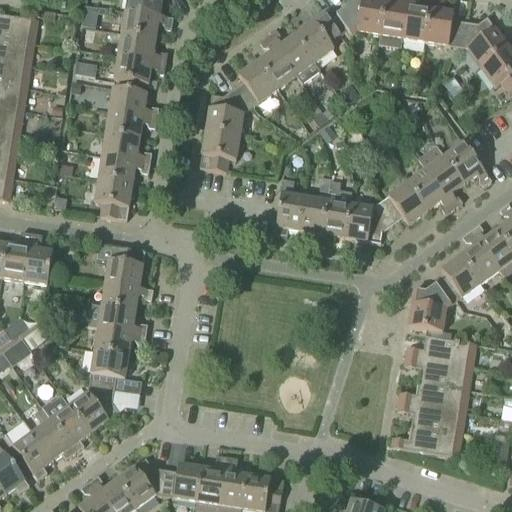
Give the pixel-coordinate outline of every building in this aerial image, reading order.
[(133,0),(131,16),(131,17),(160,22),(160,21),(163,0),(133,0)] [(349,0),(348,11),(330,24),(341,39),(347,34),(352,40),(358,36),(381,40),(386,6),(351,0),(349,0)] [(401,54),(403,43),(410,0),(399,0),(402,4),(402,8),(386,6),(381,40),(379,50),(401,54)] [(420,0),(410,0),(403,43),(425,47),(431,13),(415,10),(416,6),(420,3),(420,0)] [(431,13),(425,47),(461,52),(465,27),(453,25),(454,16),(431,13)] [(36,14),(35,21),(43,22),(44,15),(42,15),(36,14)] [(126,15),(122,39),(156,44),(159,29),(163,29),(166,33),(172,34),(174,23),(160,21),(160,22),(131,17),(131,16),(126,15)] [(341,39),(330,24),(325,17),(295,39),(315,67),(335,53),(330,47),(341,39)] [(0,42),(34,48),(38,24),(0,18),(0,42)] [(83,21),(81,30),(94,32),(96,23),(83,21)] [(465,27),(461,52),(468,53),(481,72),(509,51),(488,22),(478,29),(465,27)] [(277,35),(268,41),(297,80),(303,88),(321,75),(315,67),(295,39),(282,48),(280,45),(281,40),(277,35)] [(122,39),(119,61),(167,69),(167,65),(168,58),(162,57),(158,60),(154,60),(156,44),(122,39)] [(271,57),(258,66),(279,94),(297,80),(268,41),(260,47),(264,53),(268,54),(271,57)] [(0,65),(30,70),(34,48),(0,42),(0,65)] [(511,55),(509,51),(481,72),(495,91),(501,86),(509,97),(511,94),(511,55)] [(118,65),(115,85),(149,90),(152,74),(156,74),(159,78),(165,79),(167,69),(119,61),(118,65)] [(30,70),(0,65),(0,88),(27,93),(30,70)] [(279,94),(258,66),(239,80),(244,87),(234,94),(250,115),(279,94)] [(75,68),(73,80),(81,81),(83,69),(75,68)] [(60,77),(59,88),(67,89),(69,79),(60,77)] [(395,82),(385,81),(384,88),(394,89),(395,82)] [(80,98),(82,87),(73,86),(71,97),(80,98)] [(351,87),(338,97),(347,110),(360,100),(351,87)] [(0,111),(23,115),(27,93),(0,88),(0,111)] [(113,92),(110,115),(157,123),(159,113),(153,112),(149,114),(145,114),(147,98),(113,92)] [(212,100),(206,136),(241,141),(244,119),(250,115),(234,94),(223,102),(212,100)] [(52,110),(51,117),(61,118),(62,111),(52,110)] [(23,115),(0,111),(0,134),(20,138),(23,115)] [(332,111),(324,116),(329,123),(337,117),(332,111)] [(157,123),(110,115),(106,138),(140,143),(143,128),(147,129),(149,132),(156,133),(157,123)] [(320,116),(311,122),(318,131),(326,125),(320,116)] [(330,131),(320,138),(328,148),(337,141),(330,131)] [(20,138),(0,134),(0,157),(16,160),(20,138)] [(241,141),(206,136),(200,173),(227,177),(229,163),(237,165),(241,141)] [(140,143),(106,138),(103,161),(150,168),(152,158),(146,157),(142,160),(138,159),(140,143)] [(463,146),(444,160),(464,188),(477,179),(479,182),(479,187),(482,192),(492,185),(463,146)] [(45,159),(55,161),(57,150),(47,148),(45,159)] [(444,160),(443,161),(436,150),(417,163),(425,174),(454,213),(463,206),(459,201),(454,200),(452,197),(464,188),(444,160)] [(16,160),(0,157),(0,180),(13,183),(16,160)] [(150,168),(103,161),(99,183),(133,189),(136,173),(139,174),(142,178),(149,179),(150,168)] [(61,169),(60,179),(72,181),(73,171),(61,169)] [(425,174),(407,187),(427,215),(440,206),(443,209),(442,214),(446,219),(454,213),(425,174)] [(13,183),(0,180),(0,204),(9,206),(13,183)] [(133,189),(99,183),(95,207),(103,208),(101,221),(127,225),(133,189)] [(300,236),(305,202),(292,199),(294,186),(284,184),(275,239),(287,241),(288,234),(300,236)] [(331,186),(330,191),(321,247),(332,248),(333,241),(345,243),(351,209),(350,209),(352,196),(339,194),(340,187),(331,186)] [(407,187),(377,209),(393,230),(404,222),(409,229),(427,215),(407,187)] [(305,202),(300,236),(311,238),(310,245),(321,247),(330,191),(320,190),(318,204),(305,202)] [(66,215),(68,203),(56,201),(54,213),(66,215)] [(351,209),(345,243),(381,249),(383,237),(393,230),(377,209),(373,212),(351,209)] [(510,225),(497,234),(511,253),(511,213),(509,209),(499,215),(503,221),(508,222),(510,225)] [(480,230),(471,236),(499,275),(504,282),(511,276),(511,253),(497,234),(485,243),(483,240),(483,235),(480,230)] [(473,252),(460,261),(481,289),(499,275),(471,236),(462,242),(466,248),(471,248),(473,252)] [(7,249),(2,283),(25,286),(33,238),(22,237),(21,243),(24,247),(23,251),(7,249)] [(33,238),(25,286),(48,290),(54,256),(38,253),(38,249),(42,247),(43,240),(33,238)] [(146,257),(120,252),(98,249),(97,262),(110,264),(106,288),(140,293),(146,257)] [(481,289),(460,261),(441,274),(446,281),(436,289),(451,310),(481,289)] [(106,288),(102,310),(137,315),(139,300),(143,301),(146,305),(152,306),(154,295),(140,293),(106,288)] [(414,294),(408,332),(426,334),(426,340),(451,344),(452,338),(442,337),(446,314),(451,310),(436,289),(425,296),(414,294)] [(99,333),(147,340),(148,330),(142,329),(138,332),(134,331),(137,315),(102,310),(92,308),(88,331),(99,333)] [(22,322),(3,335),(10,345),(29,332),(22,322)] [(21,344),(30,358),(31,357),(29,355),(50,341),(41,329),(21,344)] [(147,340),(99,333),(94,362),(128,367),(132,345),(136,346),(138,350),(145,351),(147,340)] [(0,336),(0,352),(10,345),(3,335),(0,336)] [(406,361),(472,372),(476,348),(426,340),(423,354),(407,352),(406,361)] [(21,344),(7,354),(17,367),(30,358),(21,344)] [(472,372),(406,361),(404,370),(420,373),(418,386),(469,394),(472,372)] [(89,391),(115,395),(119,396),(121,383),(125,384),(128,367),(94,362),(89,391)] [(469,394),(418,386),(416,399),(400,397),(399,406),(465,417),(469,394)] [(88,397),(69,411),(89,440),(120,417),(113,408),(115,395),(89,391),(88,397)] [(69,411),(61,400),(51,407),(50,405),(41,412),(42,413),(43,413),(76,458),(85,451),(81,446),(89,440),(69,411)] [(465,417),(399,406),(397,415),(413,418),(411,431),(462,439),(465,417)] [(76,458),(43,413),(42,413),(35,418),(43,430),(33,437),(53,465),(62,459),(67,464),(76,458)] [(44,472),(53,465),(33,437),(24,426),(14,434),(5,440),(38,485),(48,478),(44,472)] [(462,439),(411,431),(409,444),(393,442),(391,452),(458,463),(462,439)] [(498,445),(494,467),(506,469),(509,447),(498,445)] [(0,490),(6,499),(16,492),(20,498),(30,491),(0,450),(0,490)] [(203,473),(198,507),(196,511),(219,511),(228,463),(217,461),(216,467),(219,471),(218,475),(203,473)] [(238,464),(228,463),(219,511),(242,511),(248,480),(233,477),(233,473),(237,471),(238,464)] [(146,464),(116,485),(135,511),(138,511),(155,500),(162,501),(166,475),(153,473),(146,464)] [(166,475),(162,501),(198,507),(203,473),(179,469),(178,477),(166,475)] [(248,480),(242,511),(280,511),(284,486),(248,480)] [(135,511),(116,485),(104,494),(102,491),(102,486),(99,481),(90,487),(107,511),(135,511)] [(107,511),(90,487),(81,494),(85,499),(90,500),(92,503),(79,511),(107,511)]
